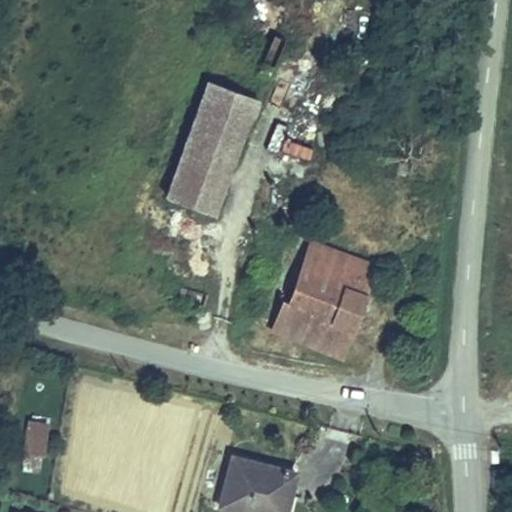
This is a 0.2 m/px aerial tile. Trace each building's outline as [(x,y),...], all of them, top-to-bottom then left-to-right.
[(210,105),(255,124),(268,89),(224,71),(210,105)] [(210,105),(174,193),(220,211),(255,124),(210,105)] [(343,353),(356,323),(337,315),(349,287),(367,295),(379,263),(317,237),(293,297),(287,294),(274,325),(343,353)] [(337,315),(356,323),(367,295),(349,287),(337,315)] [(374,409),(372,422),(399,426),(401,412),(374,409)] [(30,415),(22,445),(35,449),(43,418),(30,415)] [(279,511),(290,466),(231,451),(217,508),(233,511),(279,511)]
